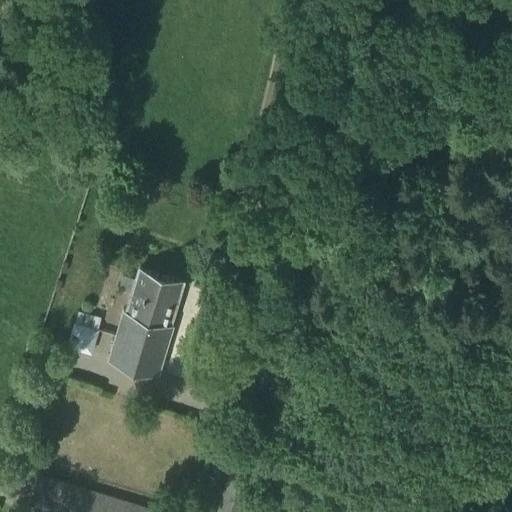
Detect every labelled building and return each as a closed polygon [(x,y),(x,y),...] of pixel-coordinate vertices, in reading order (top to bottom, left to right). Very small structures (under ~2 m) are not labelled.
[(270,208),(265,222),(295,232),(300,218),(270,208)] [(184,281),(157,273),(140,268),(137,278),(122,273),(118,288),(133,293),(128,309),(125,308),(110,357),(159,372),(174,323),(171,322),(184,281)] [(98,328),(102,317),(80,310),(76,322),(69,345),(92,352),(99,329),(98,328)] [(240,511),(256,458),(236,452),(218,511),(240,511)] [(31,496),(29,502),(61,511),(161,511),(144,507),(38,474),(31,496)]
